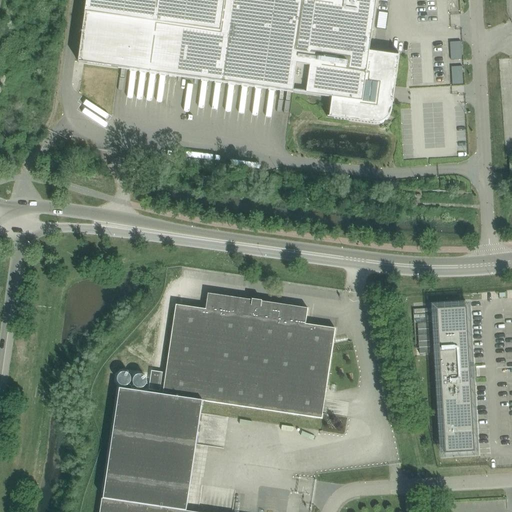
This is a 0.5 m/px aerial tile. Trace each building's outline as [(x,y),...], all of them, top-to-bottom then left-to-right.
[(87,0),(79,63),(246,86),(331,97),(332,98),(332,101),(330,117),(328,117),(328,118),(373,124),(375,124),(378,124),(381,123),(383,122),(385,120),(387,119),(389,117),(390,114),(391,112),(392,109),(400,54),(399,54),(399,56),(381,53),(369,52),(374,19),(376,0),(87,0)] [(450,59),(462,58),(461,41),(449,41),(450,59)] [(463,65),(451,66),(451,84),(464,84),(463,65)] [(115,388),(98,511),(189,511),(188,511),(202,401),(323,417),(334,327),(305,324),(307,307),(205,294),(203,308),(173,304),(161,394),(115,388)] [(445,454),(475,452),(467,307),(437,309),(445,454)] [(430,323),(418,324),(420,353),(431,353),(430,323)]
